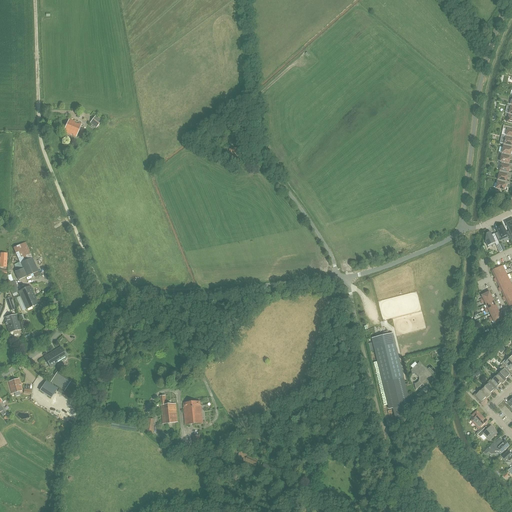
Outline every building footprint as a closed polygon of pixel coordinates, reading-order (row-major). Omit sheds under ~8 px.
[(96,115),(91,122),(97,127),(102,120),(96,115)] [(69,119),(63,132),(76,137),(82,124),(69,119)] [(507,130),(506,135),(511,136),(511,127),(504,125),(503,129),(507,130)] [(511,145),(504,144),(502,153),(511,155),(511,149),(511,145)] [(230,153),(232,153),(231,160),(238,161),(239,150),(233,149),(230,149),(230,153)] [(511,154),(511,155),(502,153),(500,162),(511,164),(509,163),(510,158),(511,158),(511,154)] [(502,162),(500,171),(509,173),(510,167),(511,167),(511,164),(500,162),(502,162)] [(511,173),(509,173),(500,171),(498,179),(507,181),(508,176),(511,177),(511,173)] [(510,182),(507,181),(498,179),(496,188),(505,190),(506,185),(509,185),(510,182)] [(497,229),(499,232),(500,235),(497,236),(499,242),(508,237),(503,226),(497,229)] [(492,236),(492,235),(490,232),(486,234),(485,241),(488,246),(495,242),(496,245),(499,244),(495,235),(492,236)] [(13,248),(18,259),(20,262),(14,265),(17,271),(15,272),(18,281),(39,271),(26,242),(13,248)] [(494,275),(505,270),(503,266),(492,271),(494,275)] [(494,279),(495,281),(507,275),(505,270),(494,275),(495,278),(494,279)] [(497,282),(498,285),(509,280),(507,275),(495,281),(495,283),(497,282)] [(498,288),(499,290),(511,284),(509,280),(498,285),(500,288),(498,288)] [(511,284),(499,290),(500,292),(501,291),(503,294),(511,289),(511,284)] [(39,304),(31,286),(18,291),(26,310),(39,304)] [(503,298),(503,299),(511,295),(511,289),(503,294),(504,297),(503,298)] [(481,302),(492,296),(489,292),(481,295),(483,298),(480,300),(481,302)] [(506,300),(507,303),(511,301),(511,295),(503,299),(504,301),(506,300)] [(485,302),(486,305),(494,301),(492,296),(481,302),(482,303),(485,302)] [(496,306),(494,301),(486,305),(487,308),(484,309),(485,311),(496,306)] [(489,311),(490,314),(498,310),(496,306),(485,311),(486,313),(489,311)] [(489,318),(490,320),(500,315),(498,310),(490,314),(492,317),(489,318)] [(5,318),(9,333),(21,330),(17,315),(5,318)] [(503,320),(500,315),(490,320),(488,321),(488,323),(493,321),(495,323),(503,320)] [(388,331),(377,335),(378,337),(372,338),(389,409),(393,409),(396,422),(411,409),(410,404),(393,333),(388,334),(388,331)] [(61,347),(44,357),(51,368),(58,363),(59,364),(66,360),(66,359),(67,358),(61,347)] [(191,365),(194,364),(197,361),(192,356),(188,360),(188,363),(191,365)] [(511,356),(507,360),(506,359),(503,362),(510,371),(511,368),(511,356)] [(414,384),(416,390),(422,384),(424,386),(432,379),(430,377),(432,375),(420,362),(411,370),(412,374),(413,374),(414,374),(416,374),(417,374),(417,375),(418,375),(419,376),(419,377),(419,378),(419,379),(419,380),(418,382),(417,382),(417,383),(416,383),(415,384),(414,384)] [(502,371),(498,375),(504,381),(505,382),(507,379),(506,379),(508,377),(509,378),(511,375),(503,365),(499,368),(502,371)] [(69,382),(57,374),(56,374),(59,376),(55,383),(52,381),(65,390),(64,389),(69,382)] [(505,382),(504,381),(498,375),(493,379),(492,378),(489,381),(497,389),(500,386),(499,385),(501,383),(502,384),(505,382)] [(12,393),(16,393),(22,391),(19,379),(9,382),(12,393)] [(46,381),(40,391),(51,398),(57,389),(46,381)] [(482,389),(488,395),(489,396),(491,394),(491,393),(493,391),(493,392),(497,389),(489,381),(486,384),(487,385),(482,389)] [(427,386),(417,395),(424,401),(433,392),(427,386)] [(489,396),(488,395),(482,389),(478,393),(477,392),(473,395),(481,403),(484,400),(486,398),(489,396)] [(176,404),(166,405),(166,396),(160,396),(161,405),(163,424),(178,422),(176,404)] [(201,406),(201,405),(201,401),(184,403),(184,407),(184,408),(185,425),(203,423),(201,406)] [(483,418),(477,411),(472,415),(474,418),(471,421),(479,429),(485,424),(481,420),(483,418)] [(154,425),(155,419),(148,418),(145,431),(153,433),(155,425),(154,425)] [(483,434),(486,438),(487,438),(490,440),(497,434),(493,429),(494,429),(491,426),(485,432),(483,430),(477,435),(480,437),(483,434)] [(194,451),(201,450),(200,435),(193,436),(194,451)] [(499,438),(487,449),(491,454),(495,454),(495,452),(500,452),(502,453),(510,446),(505,441),(503,443),(499,438)] [(248,454),(240,451),(237,458),(244,461),(245,460),(256,465),(258,460),(247,455),(248,454)] [(507,452),(502,457),(507,463),(511,463),(511,464),(511,454),(509,451),(507,452)] [(433,510),(434,511),(440,511),(439,509),(435,510),(435,509),(435,508),(432,503),(429,504),(428,502),(420,506),(422,511),(429,511),(430,511),(433,510)]
